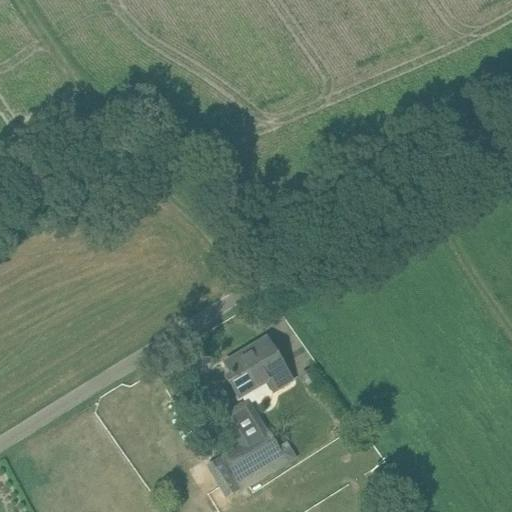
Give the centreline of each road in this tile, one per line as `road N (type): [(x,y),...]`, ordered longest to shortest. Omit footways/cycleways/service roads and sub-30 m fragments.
road 1 (unclassified): [(0,443),(511,126)]
road 2 (track): [(241,293),(223,252),(87,115),(14,0)]
